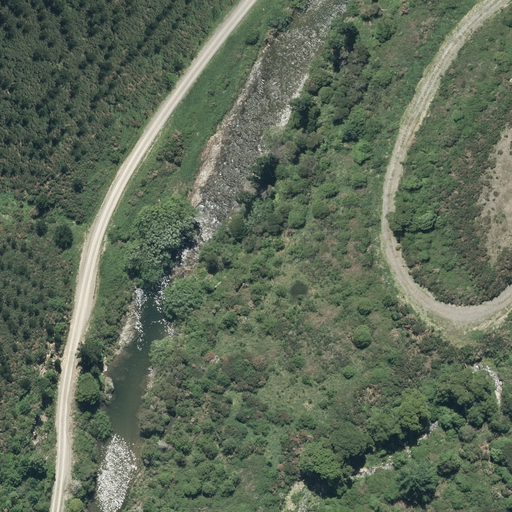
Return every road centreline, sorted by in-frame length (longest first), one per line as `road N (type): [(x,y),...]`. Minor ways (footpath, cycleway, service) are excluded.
road 1 (unclassified): [(249,0),(170,103),(101,222),(66,383),(55,511)]
road 2 (track): [(505,0),(474,20),(406,92),(389,281),(478,305),(511,274)]
